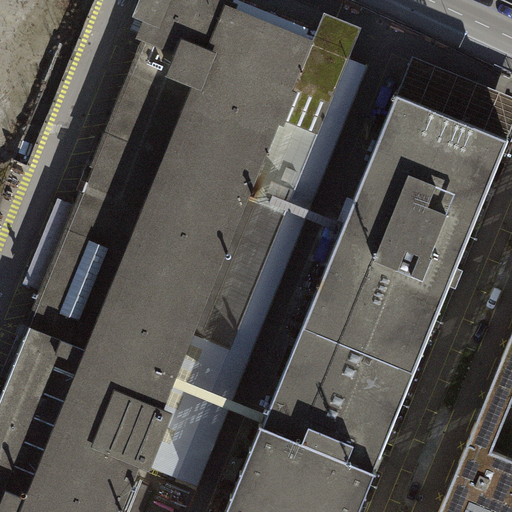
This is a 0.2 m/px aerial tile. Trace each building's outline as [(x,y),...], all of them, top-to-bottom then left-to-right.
[(294,78),(309,40),(306,39),(306,41),(231,10),(231,9),(230,8),(231,6),(217,0),(144,0),(139,13),(149,17),(142,34),(147,37),(78,206),(44,291),(0,397),(0,511),(117,511),(139,458),(146,460),(144,463),(197,484),(250,356),(229,348),(334,94),(294,78)] [(229,348),(250,356),(368,65),(348,57),(360,28),(325,14),(313,42),(309,40),(294,78),(334,94),(229,348)] [(511,95),(413,56),(397,94),(508,139),(511,128),(511,95)] [(357,511),(375,469),(373,469),(508,139),(397,94),(263,424),(261,424),(224,511),(357,511)] [(44,291),(78,206),(58,198),(23,283),(44,291)] [(511,332),(494,375),(511,382),(511,332)] [(481,408),(505,417),(511,399),(511,382),(494,375),(481,408)] [(466,511),(467,510),(473,511),(504,511),(511,494),(511,457),(492,449),(505,417),(481,408),(438,511),(466,511)] [(125,511),(144,511),(154,488),(138,482),(125,511)]
